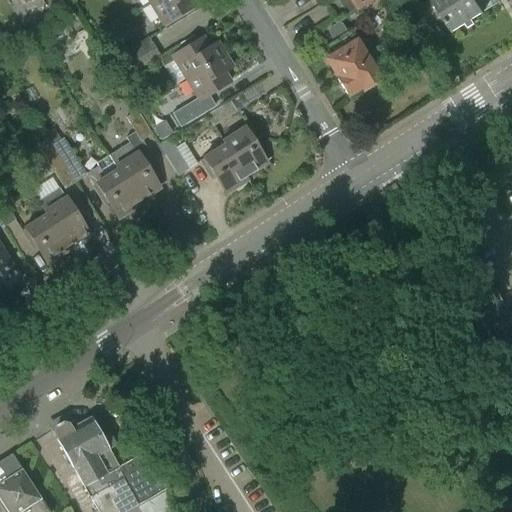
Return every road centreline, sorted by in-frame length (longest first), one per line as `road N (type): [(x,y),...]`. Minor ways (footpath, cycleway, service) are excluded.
road 1 (tertiary): [(0,408),(354,178)]
road 2 (residential): [(354,178),(245,0)]
road 3 (tertiary): [(354,178),(511,80)]
